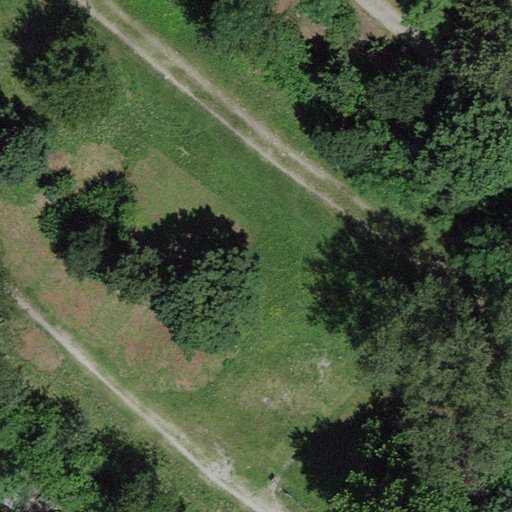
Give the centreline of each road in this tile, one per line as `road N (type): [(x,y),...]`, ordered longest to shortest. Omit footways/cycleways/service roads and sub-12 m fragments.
road 1 (track): [(96,0),(284,168),(511,336)]
road 2 (track): [(511,117),(370,0)]
